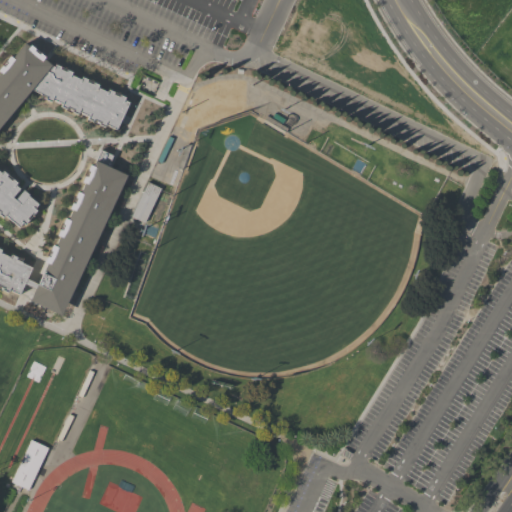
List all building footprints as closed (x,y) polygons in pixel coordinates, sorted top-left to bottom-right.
[(0,66),(1,65),(0,65),(4,60),(5,60),(9,56),(11,58),(23,42),(28,46),(29,45),(34,49),(35,48),(39,52),(39,53),(43,56),(42,58),(53,67),(54,64),(59,67),(60,65),(65,68),(65,69),(71,72),(69,75),(80,79),(81,76),(86,79),(87,78),(92,80),(92,82),(97,84),(96,87),(106,92),(107,89),(112,92),(114,90),(119,93),(118,94),(124,97),(122,99),(128,102),(115,129),(104,124),(103,127),(98,124),(96,125),(91,123),(92,121),(86,119),(87,116),(78,111),(76,114),(71,111),(70,113),(65,110),(65,108),(59,106),(61,103),(51,98),(50,101),(44,98),(43,100),(38,97),(40,94),(39,94),(39,93),(30,88),(0,124),(0,173),(2,171),(6,175),(7,174),(12,177),(11,178),(16,182),(14,185),(18,188),(11,197),(14,200),(22,190),(28,194),(27,196),(36,204),(33,208),(35,210),(32,215),(30,213),(25,218),(27,220),(23,224),(21,222),(18,226),(4,215),(2,217),(0,215),(0,66)] [(263,119),(265,115),(286,128),(283,132),(263,119)] [(185,143),(189,144),(180,168),(177,166),(185,143)] [(28,300),(34,288),(23,282),(18,294),(8,290),(7,292),(1,290),(1,291),(0,290),(0,252),(9,257),(10,254),(16,257),(17,256),(21,258),(19,261),(20,262),(31,267),(25,279),(36,284),(46,263),(43,262),(46,256),(45,256),(48,250),(49,251),(51,245),(53,246),(58,236),(56,235),(59,229),(58,229),(60,223),(62,224),(64,218),(66,219),(71,209),(69,208),(71,203),(70,202),(72,196),(74,197),(77,192),(79,193),(83,183),(81,182),(84,176),(83,175),(85,170),(86,171),(89,165),(92,166),(99,150),(111,155),(106,167),(108,168),(125,176),(60,315),(28,300)] [(147,182),(160,188),(159,189),(144,223),(131,217),(147,182)] [(87,370),(92,372),(80,396),(76,394),(87,370)] [(66,414),(71,416),(59,440),(55,438),(66,414)] [(29,440),(46,448),(26,490),(9,482),(29,440)]
